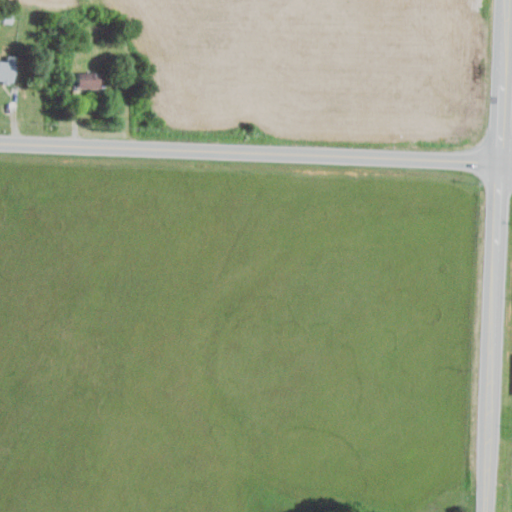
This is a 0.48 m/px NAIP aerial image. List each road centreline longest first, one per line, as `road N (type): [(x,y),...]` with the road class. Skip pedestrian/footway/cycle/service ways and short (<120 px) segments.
road 1 (residential): [(509,0),(488,511)]
road 2 (residential): [(0,140),(501,162)]
